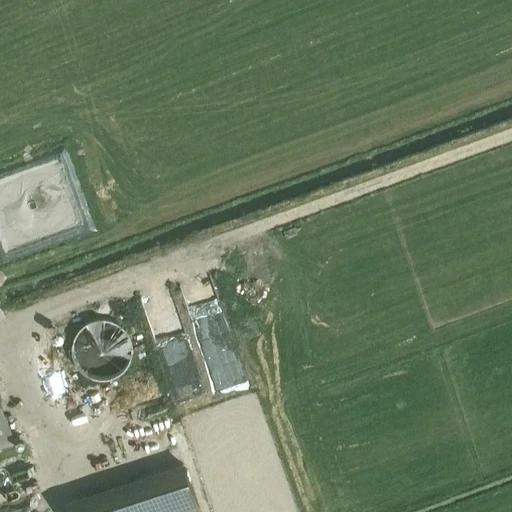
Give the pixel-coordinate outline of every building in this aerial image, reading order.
[(176,279),(212,394),(245,384),(209,269),(176,279)] [(72,346),(72,349),(72,352),(72,354),(73,356),(73,358),(74,360),(76,364),(77,366),(80,369),(81,371),(83,373),(85,374),(86,375),(90,377),(94,379),(97,379),(99,379),(103,380),(105,380),(110,379),(112,378),(114,377),(118,375),(120,374),(123,371),(126,368),(129,365),(130,363),(130,361),(131,359),(132,356),(132,354),(133,352),(133,350),(133,348),(132,345),(132,343),(132,341),(131,339),(130,337),(129,335),(128,333),(127,331),(124,328),(122,326),(119,324),(115,322),(113,321),(111,320),(106,319),(102,319),(98,319),(96,320),(93,320),(89,322),(85,324),(82,327),(80,328),(79,330),(78,332),(76,334),(75,336),(74,338),(74,340),(73,342),(73,344),(72,346)] [(191,350),(159,355),(163,380),(195,375),(191,350)] [(0,396),(0,448),(15,444),(0,396)] [(142,436),(167,428),(157,399),(118,411),(123,425),(137,421),(142,436)] [(180,457),(62,499),(66,511),(183,511),(198,507),(180,457)] [(37,463),(0,472),(0,506),(45,494),(37,463)]
